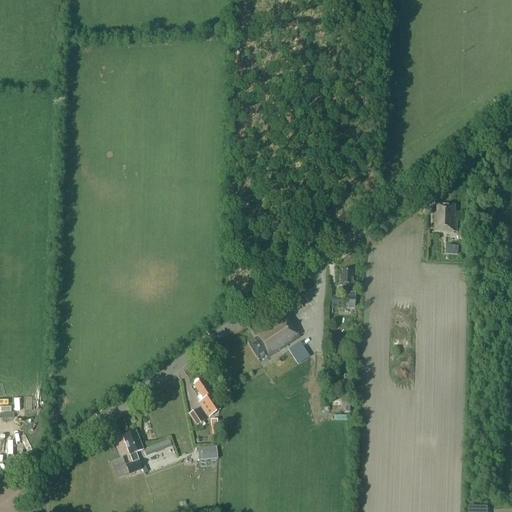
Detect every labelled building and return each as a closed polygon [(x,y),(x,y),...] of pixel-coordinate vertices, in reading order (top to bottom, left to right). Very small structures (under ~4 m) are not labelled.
[(434,232),(457,232),(457,229),(457,216),(455,216),(455,205),(437,204),(437,213),(435,213),(434,232)] [(343,286),(343,291),(342,296),(330,295),(329,306),(338,307),(338,304),(343,304),(342,307),(354,308),(355,293),(348,292),(349,286),(352,286),(353,270),(343,270),(342,274),(340,274),(340,285),(343,286)] [(266,359),(300,337),(286,315),(255,335),(257,338),(247,344),(258,361),(265,356),(266,359)] [(297,364),(309,357),(307,352),(294,360),(297,364)] [(215,407),(212,402),(216,399),(202,379),(202,380),(200,381),(193,385),(200,395),(197,397),(201,402),(200,402),(203,407),(202,407),(208,417),(215,413),(217,411),(218,411),(215,407)] [(203,420),(201,418),(196,410),(189,415),(196,425),(196,424),(203,420)] [(136,453),(142,450),(135,432),(122,437),(133,462),(126,465),(129,475),(142,469),(136,453)] [(166,457),(177,453),(172,435),(149,443),(150,448),(147,449),(149,455),(164,450),(166,457)] [(217,460),(216,447),(198,449),(199,461),(217,460)] [(111,462),(117,479),(129,474),(122,458),(111,462)]
